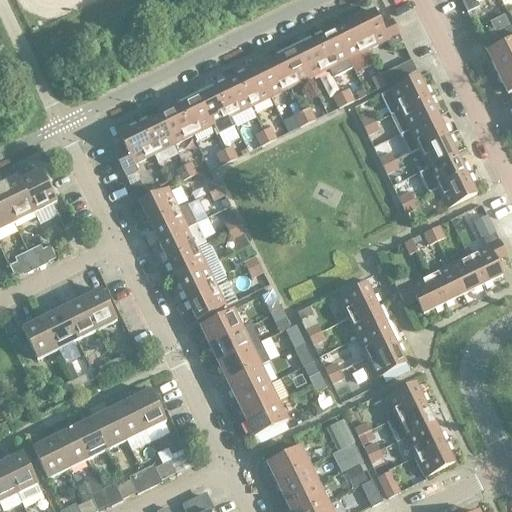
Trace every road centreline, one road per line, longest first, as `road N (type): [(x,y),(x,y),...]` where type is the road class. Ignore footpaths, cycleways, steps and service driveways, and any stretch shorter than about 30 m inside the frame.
road 1 (residential): [(123,244),(65,122),(314,0)]
road 2 (residential): [(231,469),(123,244)]
road 3 (residential): [(511,183),(419,0)]
road 4 (residential): [(509,472),(472,382),(487,344),(511,325)]
road 5 (residential): [(0,304),(123,244)]
